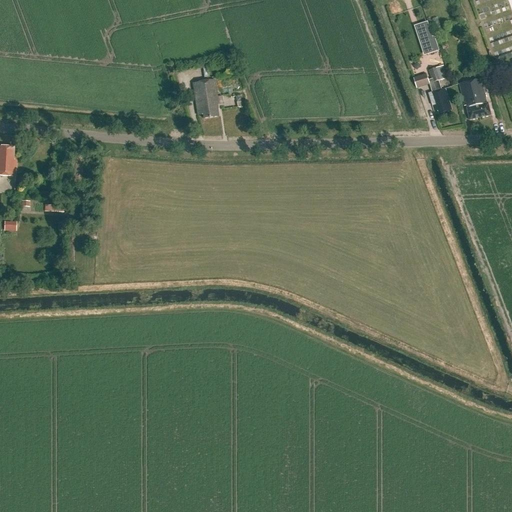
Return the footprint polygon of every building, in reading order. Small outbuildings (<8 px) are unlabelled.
[(428,22),(418,25),(428,55),(437,51),(428,22)] [(429,71),(432,79),(428,80),(427,74),(414,78),(417,89),(430,85),(433,93),(429,94),(434,112),(438,111),(439,114),(452,110),(445,89),(442,90),(439,82),(446,79),(442,67),(437,69),(437,68),(429,71)] [(487,104),(481,80),(459,85),(465,107),(466,107),(470,121),(491,116),(488,104),(487,104)] [(217,97),(214,81),(192,84),(197,116),(203,115),(203,119),(218,117),(216,105),(223,104),(221,97),(217,97)] [(14,148),(0,147),(0,176),(15,178),(16,162),(13,161),(14,148)]
